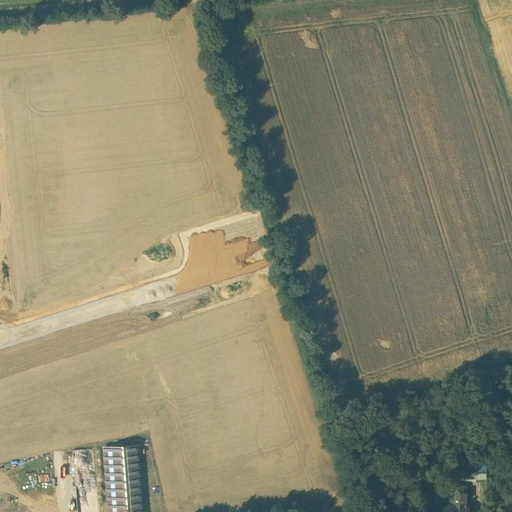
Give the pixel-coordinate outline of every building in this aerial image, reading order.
[(48,261),(57,290),(80,283),(71,254),(48,261)] [(141,511),(137,445),(104,447),(109,511),(141,511)] [(483,461),(463,459),(462,478),(482,479),(483,461)] [(466,485),(449,484),(448,495),(449,495),(448,504),(445,503),(444,511),(466,511),(467,505),(466,505),(466,502),(465,502),(466,485)] [(0,503),(0,511),(6,511),(8,505),(0,503)]
